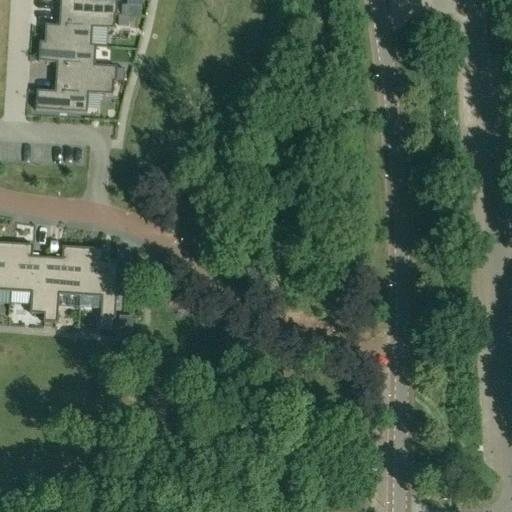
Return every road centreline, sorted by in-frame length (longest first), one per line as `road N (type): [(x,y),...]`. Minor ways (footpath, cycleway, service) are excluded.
road 1 (secondary): [(401,352),(396,158),(377,0)]
road 2 (residential): [(401,352),(340,350),(274,330),(219,300),(159,240),(92,214)]
road 3 (residential): [(92,214),(101,136),(13,132)]
road 4 (secondary): [(398,511),(401,352)]
road 5 (residential): [(20,0),(13,132)]
